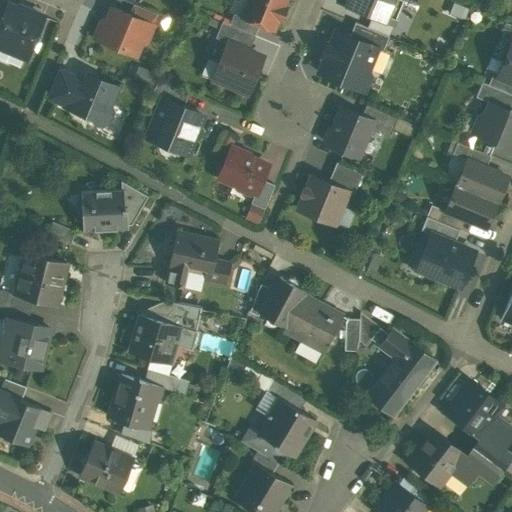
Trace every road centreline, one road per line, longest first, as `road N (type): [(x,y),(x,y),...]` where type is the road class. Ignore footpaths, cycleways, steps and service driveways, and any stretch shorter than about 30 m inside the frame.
road 1 (residential): [(465,344),(223,221)]
road 2 (residential): [(40,499),(99,357),(103,281),(129,252)]
road 3 (residential): [(371,453),(391,441),(465,344)]
